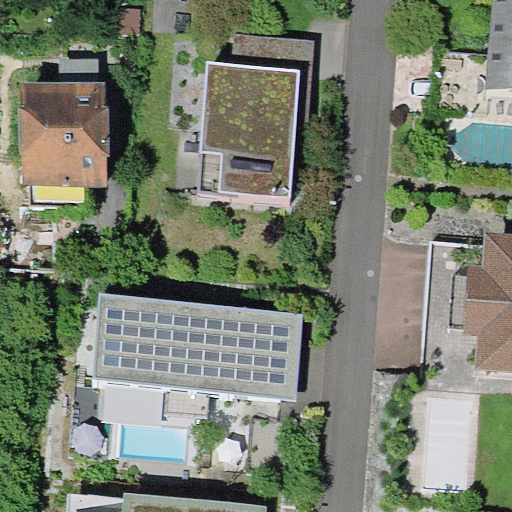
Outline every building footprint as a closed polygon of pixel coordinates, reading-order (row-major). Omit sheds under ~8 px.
[(511,0),(489,0),(481,104),(511,106),(511,0)] [(234,33),(231,66),(299,71),(295,121),(309,122),(314,38),(234,33)] [(295,121),(299,71),(231,66),(209,65),(196,191),(289,200),(295,121)] [(91,73),(56,73),(56,101),(19,101),(22,193),(24,193),(24,216),(82,215),(82,202),(90,202),(90,192),(98,192),(96,101),(92,101),(91,73)] [(511,255),(425,249),(415,383),(511,390),(511,255)] [(98,293),(92,380),(295,400),(302,315),(98,293)] [(265,511),(266,505),(122,491),(123,497),(69,494),(67,511),(265,511)]
